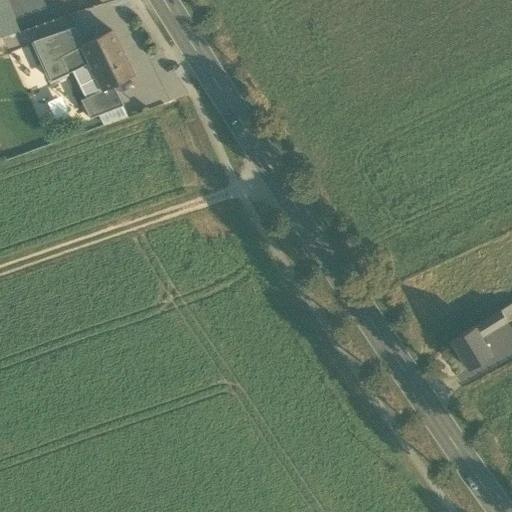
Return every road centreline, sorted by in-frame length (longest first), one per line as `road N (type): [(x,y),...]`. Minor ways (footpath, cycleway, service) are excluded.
road 1 (primary): [(501,511),(164,0)]
road 2 (track): [(271,170),(0,271)]
